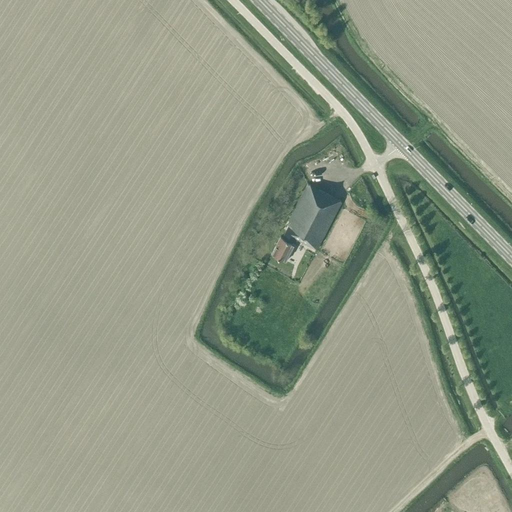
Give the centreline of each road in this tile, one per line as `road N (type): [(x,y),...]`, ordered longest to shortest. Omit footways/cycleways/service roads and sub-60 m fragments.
road 1 (unclassified): [(511,471),(372,164)]
road 2 (unclassified): [(372,164),(334,103),(232,0)]
road 3 (primary): [(402,147),(258,0)]
road 4 (primary): [(511,257),(402,147)]
